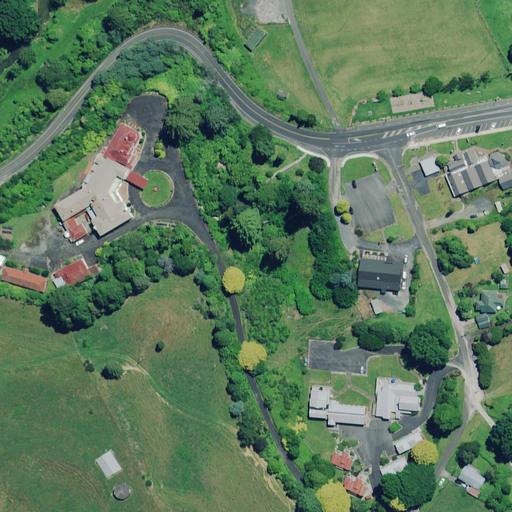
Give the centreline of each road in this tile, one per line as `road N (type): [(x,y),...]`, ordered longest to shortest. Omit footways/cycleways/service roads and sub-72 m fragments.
road 1 (tertiary): [(0,176),(51,135),(117,57),(135,42),(169,33),(270,122),(320,138),(381,132)]
road 2 (unclassified): [(411,511),(456,438),(469,382),(381,132)]
road 3 (tertiary): [(381,132),(511,109)]
